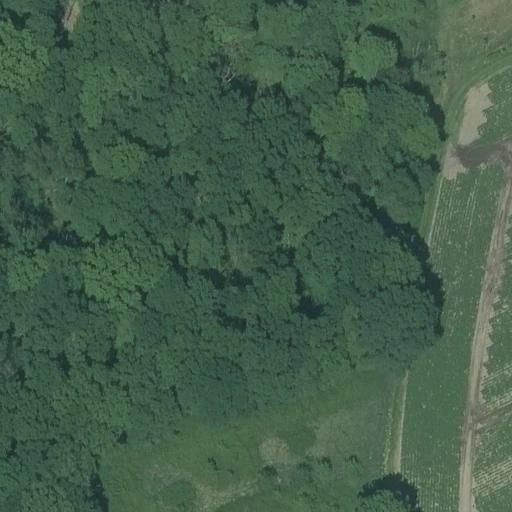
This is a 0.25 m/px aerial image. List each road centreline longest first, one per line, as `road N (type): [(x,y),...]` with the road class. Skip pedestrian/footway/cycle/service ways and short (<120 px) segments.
road 1 (track): [(389,511),(429,113),(451,89),(511,59)]
road 2 (track): [(0,108),(220,60),(241,21),(239,0)]
